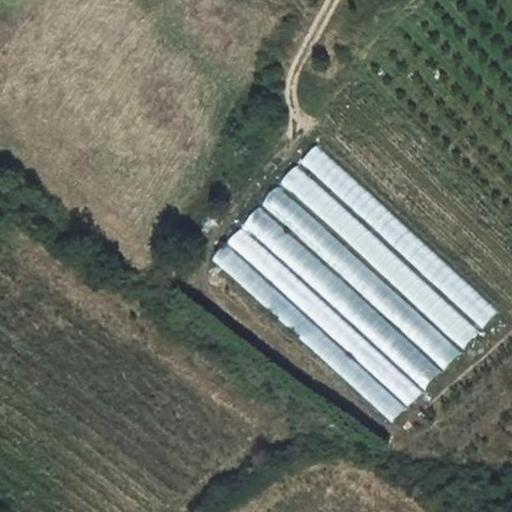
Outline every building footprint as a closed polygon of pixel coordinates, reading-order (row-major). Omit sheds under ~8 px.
[(316,145),(300,163),(482,328),(498,310),(316,145)] [(297,166),(281,184),(463,349),(479,332),(297,166)] [(279,187),(263,205),(443,368),(459,351),(279,187)] [(260,208),(244,226),(424,390),(440,372),(260,208)] [(242,227),(229,242),(409,406),(422,391),(242,227)] [(225,245),(212,260),(392,424),(406,409),(225,245)]
